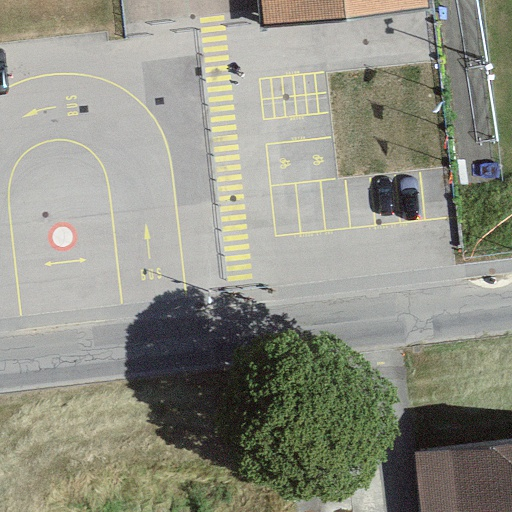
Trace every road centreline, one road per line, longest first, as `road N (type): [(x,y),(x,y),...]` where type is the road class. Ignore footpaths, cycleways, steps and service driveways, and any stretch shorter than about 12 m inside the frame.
road 1 (tertiary): [(511,305),(0,369)]
road 2 (unknown): [(349,325),(384,392),(396,511)]
